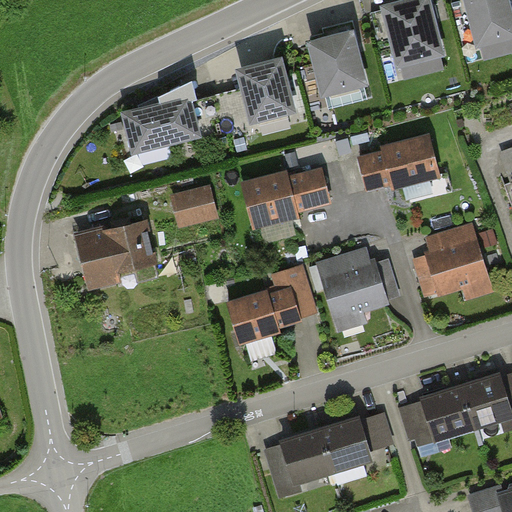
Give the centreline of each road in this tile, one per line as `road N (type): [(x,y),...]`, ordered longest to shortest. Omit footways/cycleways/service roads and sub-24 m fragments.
road 1 (tertiary): [(287,0),(108,87),(49,146),(20,249),(61,470)]
road 2 (residential): [(511,336),(61,470)]
